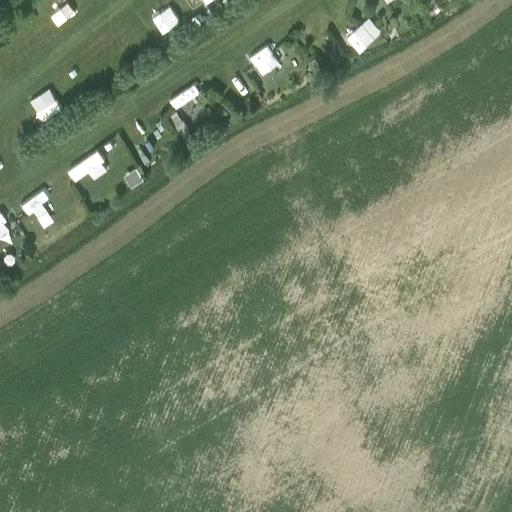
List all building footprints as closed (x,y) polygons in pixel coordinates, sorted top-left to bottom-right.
[(197,23),(205,18),(200,11),(192,17),(197,23)] [(316,72),(321,69),(315,57),(309,60),(316,72)] [(174,108),(165,114),(168,119),(178,114),(174,108)] [(101,161),(105,158),(98,148),(68,168),(75,179),(88,169),(93,177),(106,168),(101,161)] [(0,231),(8,226),(0,214),(0,231)]
